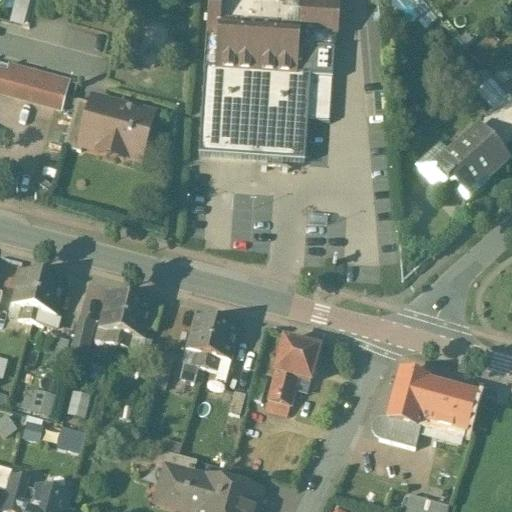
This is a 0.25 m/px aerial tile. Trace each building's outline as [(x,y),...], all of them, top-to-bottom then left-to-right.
[(16,0),(11,24),(27,28),(33,0),(16,0)] [(208,0),(199,157),(297,163),(299,124),(331,126),(336,39),(338,40),(340,4),(338,4),(338,0),(208,0)] [(69,84),(7,67),(5,77),(0,75),(0,95),(61,113),(69,84)] [(511,82),(502,91),(508,98),(511,102),(511,82)] [(511,102),(508,98),(487,116),(508,140),(511,136),(511,102)] [(76,102),(63,150),(80,154),(82,146),(93,106),(76,102)] [(152,117),(119,107),(117,113),(93,106),(82,146),(139,162),(152,117)] [(478,132),(437,169),(448,183),(446,185),(466,207),(489,186),(486,182),(506,164),(478,132)] [(42,279),(20,274),(11,308),(21,311),(17,323),(30,326),(42,279)] [(64,285),(42,279),(30,326),(42,330),(45,317),(55,320),(64,285)] [(129,302),(107,297),(98,331),(108,333),(104,346),(116,349),(129,302)] [(151,308),(129,302),(116,349),(129,353),(132,340),(142,343),(146,330),(151,308)] [(161,311),(151,308),(146,330),(155,333),(161,311)] [(94,324),(78,320),(69,355),(84,359),(93,325),(94,325),(94,324)] [(216,326),(194,320),(185,354),(195,357),(191,369),(204,372),(216,326)] [(239,331),(216,326),(204,372),(216,376),(219,363),(230,366),(239,331)] [(108,333),(98,331),(94,344),(104,346),(108,333)] [(68,344),(57,341),(51,363),(62,366),(68,344)] [(318,353),(283,343),(274,376),(274,377),(297,383),(309,386),(318,353)] [(154,377),(169,379),(172,358),(157,356),(154,377)] [(428,383),(400,375),(387,421),(414,429),(417,420),(427,385),(428,383)] [(297,383),(274,377),(267,405),(290,411),(297,383)] [(427,385),(417,420),(464,433),(474,399),(427,385)] [(22,411),(50,416),(54,395),(26,390),(22,411)] [(88,401),(73,397),(68,417),(83,421),(88,401)] [(26,425),(24,440),(35,441),(37,427),(26,425)] [(61,428),(57,451),(81,455),(85,433),(61,428)] [(196,465),(159,455),(155,470),(169,473),(169,472),(192,478),(196,465)] [(11,473),(0,470),(0,494),(4,496),(11,473)] [(255,511),(260,495),(206,480),(206,482),(192,478),(169,472),(169,473),(161,504),(189,511),(255,511)] [(28,485),(10,480),(11,473),(4,496),(0,511),(25,511),(31,494),(26,492),(28,485)] [(64,511),(68,500),(37,491),(36,493),(41,495),(39,504),(34,502),(30,511),(64,511)] [(404,511),(448,511),(450,508),(411,494),(404,511)]
